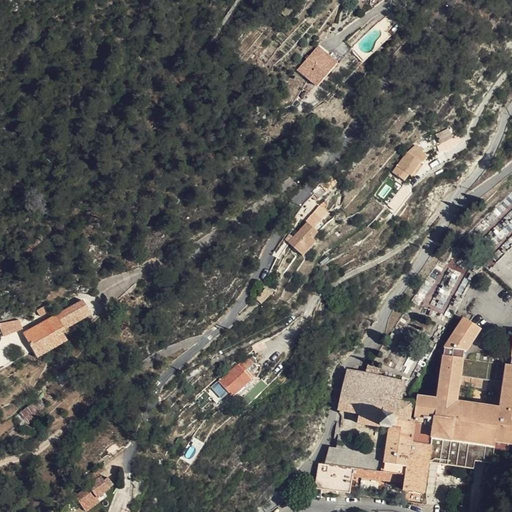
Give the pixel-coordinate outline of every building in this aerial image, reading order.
[(329,58),(336,63),(337,65),(351,49),(345,43),(329,58)] [(310,53),(319,59),(324,54),(315,47),(310,53)] [(324,54),(319,59),(310,53),(297,70),(317,86),(336,63),(329,58),(324,54)] [(417,161),(434,140),(420,128),(397,156),(409,165),(414,159),(417,161)] [(318,179),(325,186),(342,170),(336,163),(318,179)] [(388,184),(393,188),(403,177),(399,173),(388,184)] [(330,189),(318,203),(324,209),(332,200),(329,197),(334,192),(330,189)] [(324,209),(318,203),(312,209),(315,212),(319,214),(324,209)] [(300,238),(321,216),(319,214),(315,212),(295,234),(300,238)] [(511,215),(496,216),(493,218),(486,232),(486,239),(495,251),(501,254),(495,258),(495,267),(500,269),(509,252),(511,251),(511,240),(505,252),(499,249),(508,243),(507,234),(511,233),(511,215)] [(315,225),(322,217),(321,216),(300,238),(306,244),(319,229),(315,225)] [(268,275),(258,286),(264,291),(274,281),(268,275)] [(88,284),(29,318),(43,342),(75,323),(69,314),(97,298),(88,284)] [(511,325),(510,357),(462,353),(464,345),(466,345),(479,322),(461,312),(447,338),(440,390),(426,387),(423,402),(421,418),(417,417),(401,413),(396,442),(340,429),(337,444),(330,443),(325,470),(358,477),(363,453),(414,464),(412,474),(417,475),(415,488),(432,491),(439,449),(482,455),(498,456),(500,435),(511,435),(511,325)] [(0,329),(2,336),(22,329),(18,317),(0,323),(0,329)] [(380,358),(382,352),(372,349),(370,349),(369,355),(380,358)] [(381,409),(401,413),(417,417),(421,418),(423,402),(421,402),(424,385),(417,385),(410,384),(414,366),(380,358),(369,355),(356,352),(349,392),(369,397),(368,406),(376,408),(381,409)] [(240,362),(219,378),(232,393),(252,377),(240,362)] [(216,381),(210,387),(221,399),(227,393),(216,381)] [(96,475),(81,487),(92,499),(105,489),(118,479),(117,476),(120,473),(114,465),(109,469),(102,460),(91,469),(96,475)] [(105,489),(92,499),(94,502),(107,492),(105,489)]
